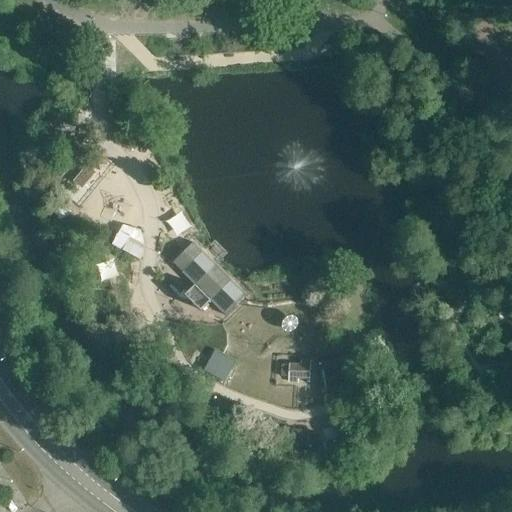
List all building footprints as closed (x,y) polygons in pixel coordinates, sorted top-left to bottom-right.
[(117,220),(96,208),(89,220),(110,232),(117,220)] [(195,249),(175,269),(197,291),(187,301),(202,316),(212,306),(228,321),(249,300),(195,249)] [(187,330),(172,308),(157,318),(172,340),(187,330)] [(310,378),(311,366),(290,365),(290,377),(310,378)] [(350,382),(348,366),(324,370),(326,386),(350,382)]
